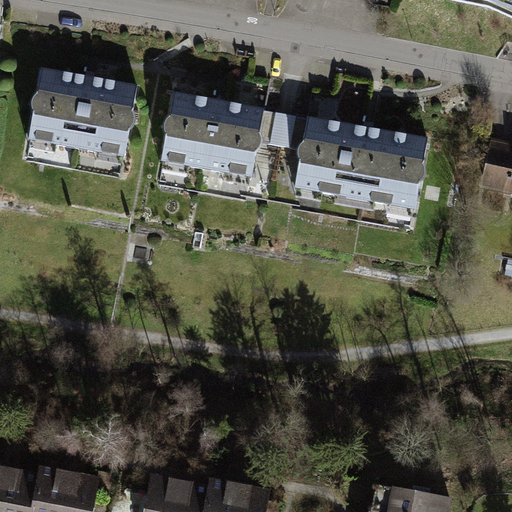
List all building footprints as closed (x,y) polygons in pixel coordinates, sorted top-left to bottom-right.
[(511,0),(444,0),(489,9),(511,19),(511,0)] [(139,89),(41,69),(27,140),(124,160),(139,89)] [(265,116),(174,100),(162,167),(253,183),(265,116)] [(428,143),(308,121),(295,188),(415,210),(428,143)] [(511,154),(505,153),(493,150),(483,195),(508,201),(507,205),(511,206),(511,154)] [(33,485),(28,511),(58,511),(64,481),(34,475),(33,485)] [(0,479),(0,511),(3,511),(9,481),(0,479)] [(28,511),(33,485),(9,481),(3,511),(28,511)] [(86,511),(92,486),(64,481),(58,511),(86,511)] [(153,486),(147,511),(174,511),(178,491),(153,486)] [(205,496),(201,511),(235,511),(240,494),(208,486),(205,496)] [(201,511),(205,496),(178,491),(174,511),(201,511)] [(240,494),(235,511),(267,511),(270,502),(240,494)] [(389,499),(386,511),(452,511),(453,511),(389,499)]
